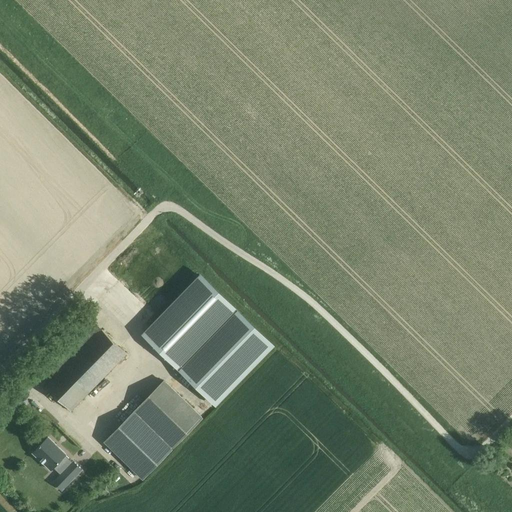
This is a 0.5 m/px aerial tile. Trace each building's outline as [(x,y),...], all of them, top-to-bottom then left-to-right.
[(141,198),(148,192),(145,188),(137,195),(141,198)] [(199,275),(143,333),(215,403),(272,345),(199,275)] [(72,412),(79,405),(126,353),(95,323),(48,371),(55,378),(46,387),(72,412)] [(163,381),(134,411),(104,442),(143,480),(203,419),(163,381)] [(16,413),(28,401),(20,393),(8,406),(16,413)] [(81,469),(55,444),(48,438),(33,453),(51,470),(53,468),(59,473),(64,469),(73,478),(81,469)]
